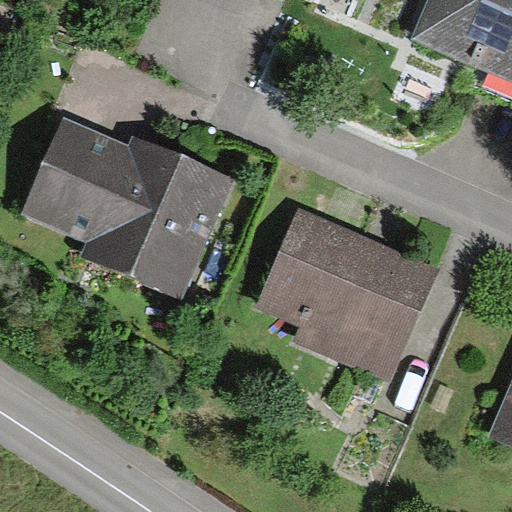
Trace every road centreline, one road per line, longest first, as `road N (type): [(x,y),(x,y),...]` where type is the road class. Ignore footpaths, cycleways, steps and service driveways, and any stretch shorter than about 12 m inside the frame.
road 1 (unclassified): [(223,105),(511,234)]
road 2 (unclassified): [(0,414),(150,511)]
